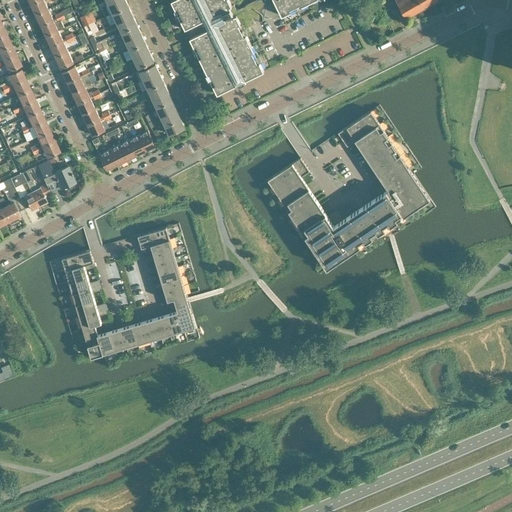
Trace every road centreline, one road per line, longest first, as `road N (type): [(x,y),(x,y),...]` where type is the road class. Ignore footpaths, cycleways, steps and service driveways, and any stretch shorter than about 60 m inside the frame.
road 1 (residential): [(274,108),(490,0)]
road 2 (residential): [(104,197),(10,0)]
road 3 (primary): [(511,427),(313,511)]
road 4 (residential): [(99,254),(119,321),(155,310),(135,244)]
road 5 (residential): [(140,0),(207,140)]
road 6 (primary): [(383,511),(511,457)]
road 7 (residential): [(316,168),(341,206),(367,188),(341,149)]
